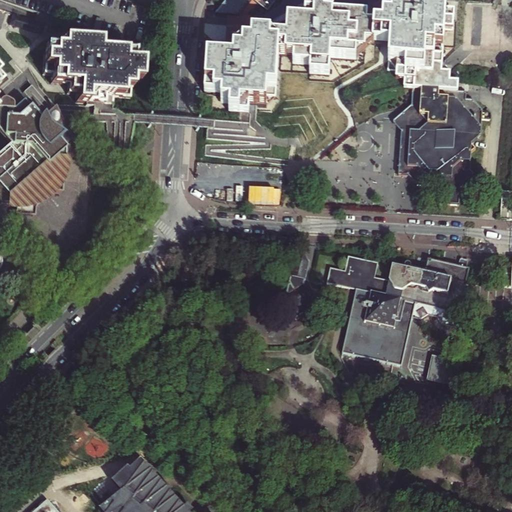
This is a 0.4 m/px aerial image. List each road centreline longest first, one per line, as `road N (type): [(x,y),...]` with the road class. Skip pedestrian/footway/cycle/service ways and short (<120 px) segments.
road 1 (tertiary): [(167,216),(511,239)]
road 2 (secondary): [(0,415),(140,274),(167,216)]
road 3 (secondary): [(167,216),(0,381)]
road 4 (secondary): [(167,216),(183,0)]
